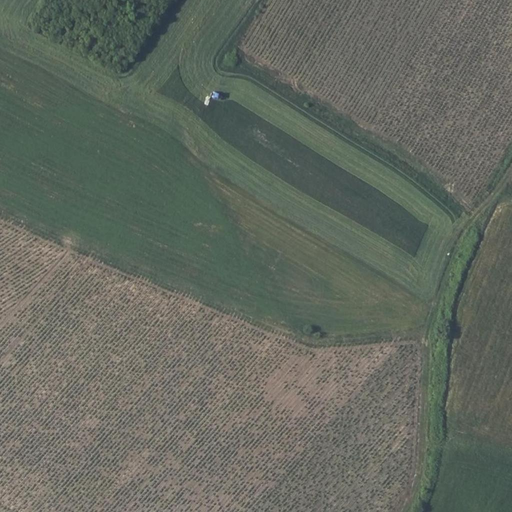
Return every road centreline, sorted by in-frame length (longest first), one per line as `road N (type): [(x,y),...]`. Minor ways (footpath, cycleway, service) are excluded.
road 1 (track): [(0,215),(319,347),(422,336)]
road 2 (track): [(405,511),(419,443),(422,336),(457,240),(511,171)]
road 3 (track): [(471,221),(433,180),(236,55)]
road 4 (track): [(298,339),(188,121)]
